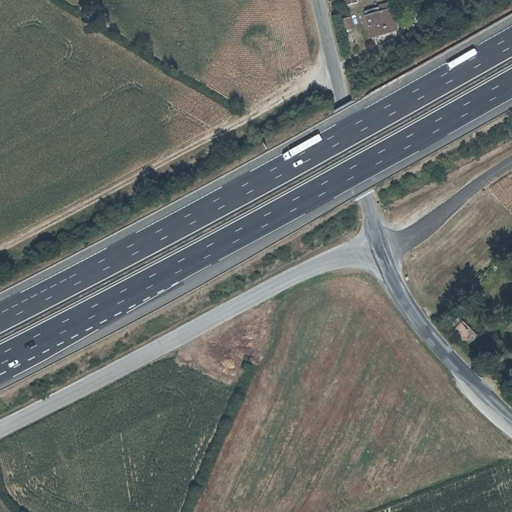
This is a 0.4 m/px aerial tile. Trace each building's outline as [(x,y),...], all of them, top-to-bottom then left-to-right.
[(376,7),(362,12),(369,39),(395,31),(387,2),(376,5),(376,7)] [(347,21),(338,24),(341,37),(347,35),(346,32),(350,31),(347,21)] [(491,267),(482,274),(487,280),(496,273),(491,267)] [(452,331),(468,347),(479,337),(462,321),(452,331)] [(477,344),(471,348),(478,359),(485,355),(477,344)]
